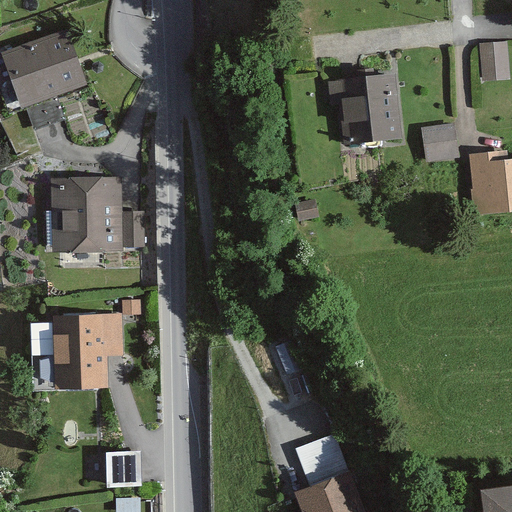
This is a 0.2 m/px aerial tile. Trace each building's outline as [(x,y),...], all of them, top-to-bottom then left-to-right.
[(75,62),(63,32),(2,56),(13,85),(24,113),(85,89),(75,62)] [(483,84),(510,82),(508,45),(481,46),(483,84)] [(406,141),(400,79),(331,85),(333,109),(344,108),(348,146),(406,141)] [(455,126),(422,128),(424,162),(457,160),(455,126)] [(511,214),(511,161),(502,162),(502,154),(470,156),(473,216),(511,214)] [(120,180),(51,181),(51,253),(121,252),(120,180)] [(317,200),(298,205),(303,223),(321,219),(317,200)] [(86,319),(53,319),(54,392),(86,391),(105,391),(104,357),(122,357),(122,318),(86,319)] [(293,332),(275,340),(289,371),(307,363),(293,332)] [(108,442),(107,476),(139,476),(140,443),(108,442)] [(363,511),(353,476),(302,492),(308,511),(363,511)] [(511,511),(511,492),(491,495),(493,511),(511,511)]
